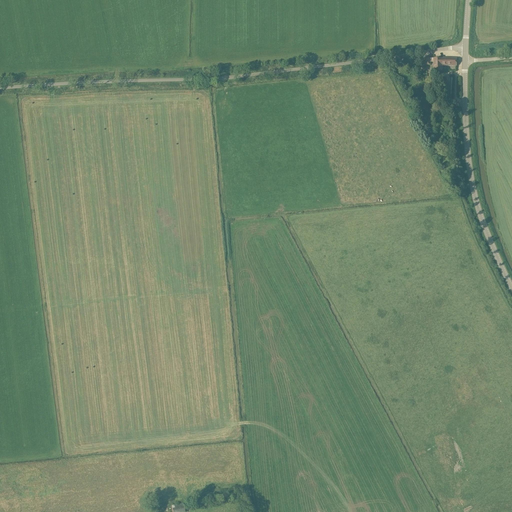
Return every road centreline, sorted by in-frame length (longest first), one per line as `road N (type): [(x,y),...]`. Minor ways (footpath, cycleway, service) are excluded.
road 1 (unclassified): [(0,87),(220,79),(460,53)]
road 2 (tertiary): [(511,292),(480,230),(466,180),(459,74)]
